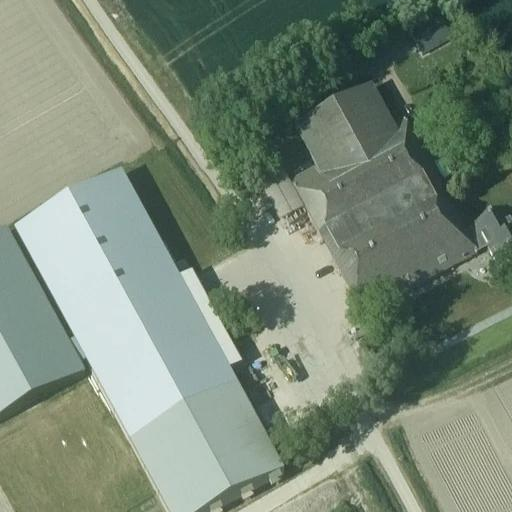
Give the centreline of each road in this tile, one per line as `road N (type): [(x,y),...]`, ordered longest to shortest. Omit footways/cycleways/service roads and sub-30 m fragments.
road 1 (unclassified): [(411,511),(336,342),(90,0)]
road 2 (track): [(371,433),(253,511)]
